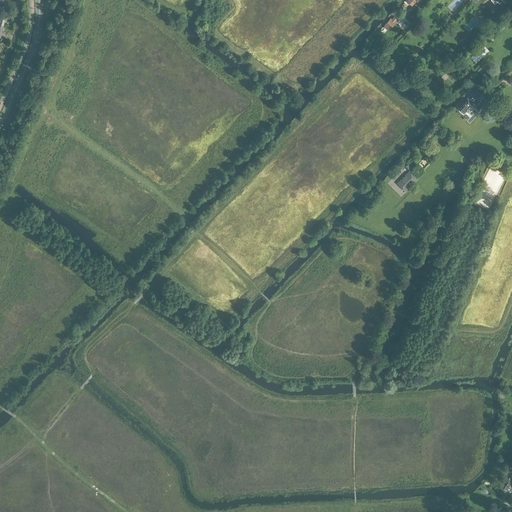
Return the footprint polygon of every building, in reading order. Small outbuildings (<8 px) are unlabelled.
[(385,26),(385,27),(387,29),(388,29),(389,29),(396,22),(395,21),(397,19),(394,16),(392,18),(391,18),(384,25),(385,25),(384,26),(385,26)] [(481,33),(488,26),(483,20),(475,28),(481,33)] [(490,34),(494,31),(489,25),(482,32),(488,39),(491,35),(490,34)] [(476,90),(460,108),(464,112),(474,102),(477,105),(481,100),(479,97),(481,94),(476,90)] [(405,191),(418,178),(414,175),(409,170),(406,174),(406,175),(402,179),(401,179),(397,183),(405,191)]
